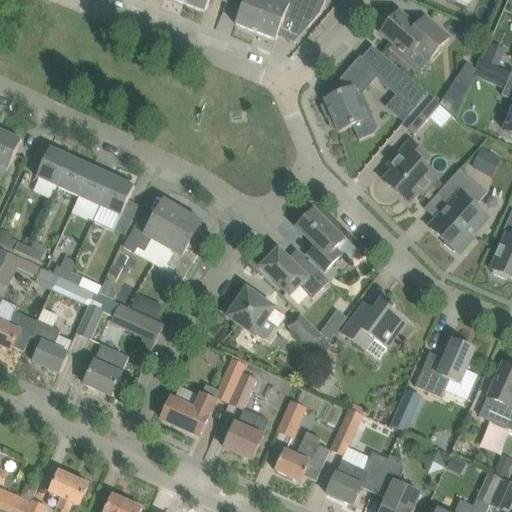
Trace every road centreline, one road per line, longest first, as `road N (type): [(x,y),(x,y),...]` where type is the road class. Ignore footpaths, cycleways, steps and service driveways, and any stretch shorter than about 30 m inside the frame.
road 1 (residential): [(255,220),(202,177),(0,86)]
road 2 (residential): [(122,458),(196,295),(255,220)]
road 3 (residential): [(511,321),(421,280),(309,165)]
road 4 (residential): [(286,90),(77,0)]
road 5 (residential): [(122,458),(0,402)]
road 6 (residential): [(233,511),(122,458)]
road 7 (residential): [(367,0),(286,90)]
